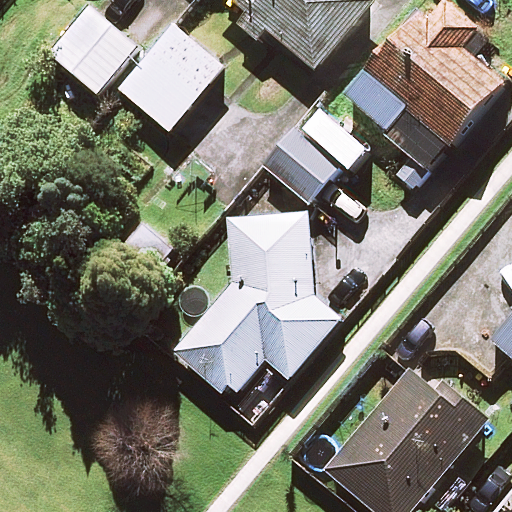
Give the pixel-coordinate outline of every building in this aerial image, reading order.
[(261,48),(272,35),(316,74),(376,6),(369,0),(232,0),(251,17),(240,29),(261,48)] [(345,95),(414,157),(393,180),(410,195),(441,161),(507,89),(465,51),(482,33),(449,3),(432,23),(420,12),(345,95)] [(139,50),(92,13),(55,59),(102,96),(139,50)] [(225,70),(175,30),(124,94),(173,134),(225,70)] [(343,172),(298,132),(266,168),(311,208),(343,172)] [(224,302),(178,355),(233,403),(269,362),(292,381),(343,323),(315,299),(313,217),(230,219),(231,293),(224,302)] [(184,254),(144,223),(114,262),(153,293),(184,254)] [(511,320),(493,342),(511,358),(511,320)] [(417,511),(485,431),(414,372),(329,474),(374,511),(417,511)]
